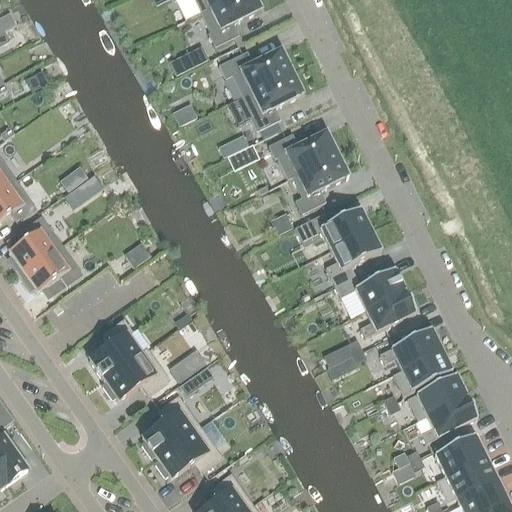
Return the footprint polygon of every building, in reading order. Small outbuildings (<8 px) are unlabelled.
[(170,0),(151,0),(155,9),(171,1),(170,0)] [(190,0),(199,17),(232,0),(190,0)] [(214,52),(238,40),(232,28),(260,14),(253,0),(232,0),(199,17),(209,37),(207,38),(214,52)] [(193,71),(207,64),(200,50),(186,57),(193,71)] [(241,101),(291,76),(280,54),(251,68),(246,56),(218,71),(224,84),(231,81),(241,101)] [(31,94),(47,86),(42,76),(26,84),(31,94)] [(255,136),(279,124),(274,113),(302,99),(291,76),(241,101),(251,121),(249,122),(255,136)] [(13,138),(9,131),(0,137),(0,139),(3,144),(13,138)] [(290,181),(336,159),(325,136),(297,150),(291,139),(267,151),(273,163),(275,162),(286,184),(291,182),(290,181)] [(235,156),(247,149),(242,139),(230,145),(235,156)] [(251,150),(237,157),(244,171),(258,164),(251,150)] [(336,159),(290,181),(291,182),(300,202),(294,205),(301,219),(324,207),(319,195),(347,181),(336,159)] [(0,195),(15,185),(0,163),(0,195)] [(94,180),(65,201),(73,213),(102,192),(94,180)] [(66,182),(60,186),(68,197),(72,194),(74,192),(66,182)] [(15,185),(0,195),(0,226),(10,219),(16,228),(36,214),(15,185)] [(319,234),(329,255),(369,236),(358,214),(319,234)] [(10,261),(7,264),(18,280),(61,249),(40,220),(11,241),(17,250),(7,257),(10,261)] [(380,257),(369,236),(329,255),(335,267),(324,272),(334,292),(354,282),(350,272),(380,257)] [(61,249),(18,280),(29,295),(33,293),(36,298),(46,291),(53,300),(82,280),(61,249)] [(125,260),(133,272),(149,260),(141,249),(125,260)] [(364,316),(403,296),(393,275),(359,291),(354,282),(334,292),(339,302),(353,295),(364,316)] [(403,296),(364,316),(370,327),(359,333),(364,342),(414,317),(403,296)] [(101,383),(102,385),(140,358),(139,358),(126,339),(131,336),(122,324),(102,339),(109,350),(88,364),(94,373),(94,374),(101,383)] [(395,365),(400,375),(440,355),(429,333),(378,359),(384,370),(395,365)] [(347,354),(351,361),(362,355),(358,348),(347,354)] [(146,353),(139,358),(140,358),(102,385),(104,387),(101,390),(111,404),(114,402),(117,405),(140,389),(147,399),(168,385),(146,353)] [(365,363),(362,355),(351,361),(354,368),(365,363)] [(450,377),(440,355),(400,375),(401,377),(392,381),(402,401),(450,377)] [(178,366),(169,373),(179,387),(188,381),(178,366)] [(425,421),(465,401),(454,379),(406,404),(416,425),(425,421)] [(195,394),(188,384),(178,391),(186,401),(195,394)] [(385,412),(394,407),(391,400),(382,405),(385,412)] [(199,432),(177,401),(156,416),(164,426),(140,442),(143,446),(140,448),(150,463),(153,460),(155,463),(199,432)] [(476,423),(465,401),(425,421),(431,433),(420,438),(425,448),(476,423)] [(394,407),(385,412),(389,419),(398,414),(394,407)] [(6,416),(0,420),(0,428),(2,431),(11,424),(6,416)] [(155,463),(157,465),(153,468),(164,482),(167,480),(169,483),(193,467),(200,477),(220,463),(213,452),(199,432),(155,463)] [(2,440),(0,441),(0,479),(6,489),(26,474),(2,440)] [(444,482),(484,463),(473,440),(433,460),(444,481),(444,482)] [(416,455),(405,460),(408,467),(419,462),(416,455)] [(419,462),(408,467),(411,474),(422,469),(419,462)] [(446,507),(454,503),(455,505),(495,485),(484,463),(444,482),(444,481),(435,486),(446,507)] [(248,511),(251,510),(229,479),(209,493),(216,504),(204,511),(248,511)] [(495,485),(455,505),(458,511),(496,511),(506,507),(495,485)]
